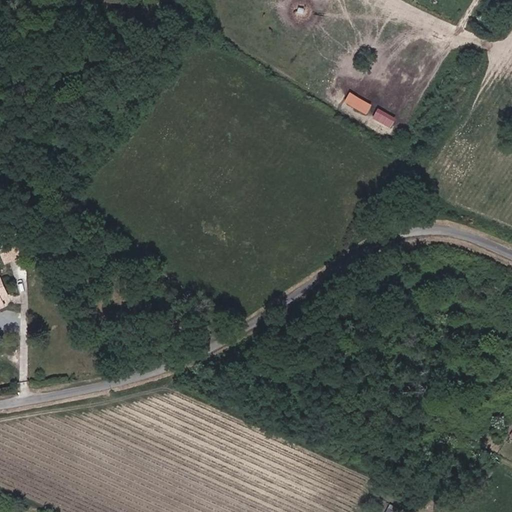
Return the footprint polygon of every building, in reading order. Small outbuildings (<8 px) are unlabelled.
[(371,105),(349,92),(343,102),(365,115),(371,105)] [(396,119),(378,109),(373,118),(391,128),(396,119)] [(25,254),(15,230),(0,236),(0,248),(6,262),(25,254)] [(9,297),(0,278),(0,303),(3,302),(2,300),(9,297)] [(489,478),(500,462),(495,459),(484,475),(489,478)]
